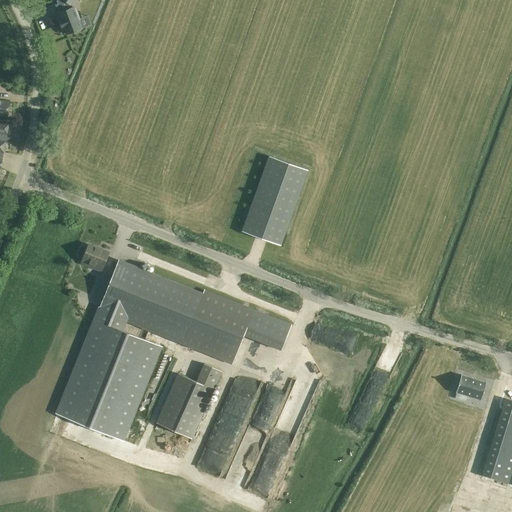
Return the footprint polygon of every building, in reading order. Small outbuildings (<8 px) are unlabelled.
[(60,17),(58,18),(63,30),(65,30),(66,34),(74,31),(75,32),(80,31),(79,29),(82,28),(78,20),(80,20),(75,8),(74,8),(74,7),(59,13),(60,17)] [(0,115),(8,117),(10,101),(0,100),(0,115)] [(9,124),(0,122),(0,167),(1,168),(2,162),(3,153),(4,153),(6,142),(11,138),(7,133),(9,124)] [(280,245),(307,170),(270,156),(242,232),(280,245)] [(109,253),(88,245),(83,259),(81,263),(93,268),(95,264),(103,267),(109,253)] [(117,264),(99,310),(127,321),(233,363),(234,359),(244,335),(281,350),(291,326),(255,311),(204,291),(203,294),(202,295),(198,293),(161,278),(137,269),(131,266),(118,261),(117,264)] [(57,413),(57,414),(123,440),(161,346),(123,331),(127,321),(99,310),(98,312),(87,338),(57,413)] [(205,364),(197,382),(179,374),(157,423),(192,439),(222,371),(205,364)] [(481,400),(486,383),(461,375),(456,392),(481,400)] [(511,400),(505,398),(482,475),(508,483),(511,469),(511,400)]
